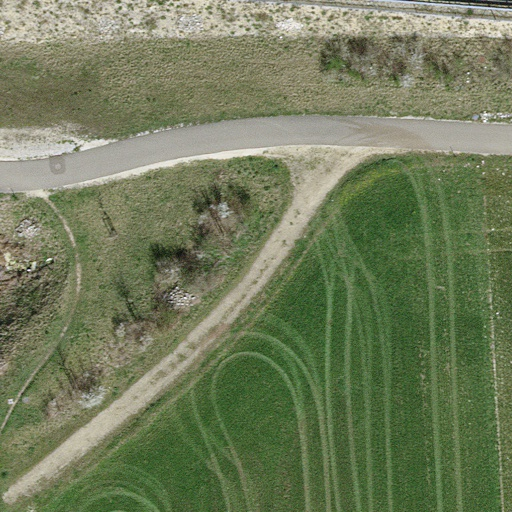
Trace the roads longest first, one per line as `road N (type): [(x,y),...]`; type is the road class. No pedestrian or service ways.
road 1 (track): [(511,137),(293,128),(0,175)]
road 2 (track): [(348,129),(279,247),(198,342),(5,498)]
